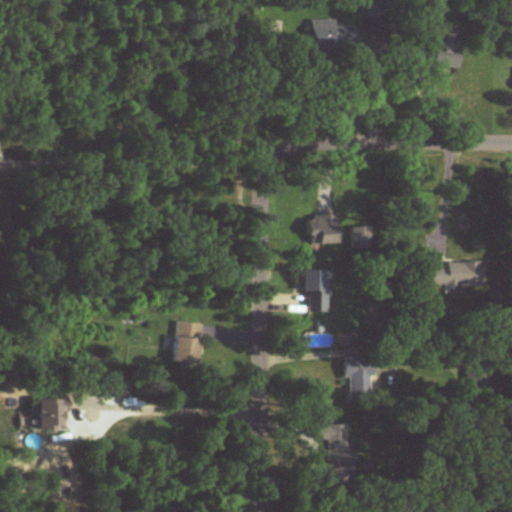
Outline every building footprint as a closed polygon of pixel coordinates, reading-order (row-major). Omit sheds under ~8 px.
[(333,21),(309,20),(309,50),(355,50),(355,27),(333,27),(333,21)] [(457,68),(457,31),(432,31),(432,68),(457,68)] [(334,245),(334,217),(306,217),(306,245),(334,245)] [(350,250),(380,250),(380,227),(350,227),(350,250)] [(429,287),(479,287),(479,263),(429,263),(429,287)] [(300,294),(307,294),(307,306),(323,306),(323,270),(300,270),(300,294)] [(170,363),(194,365),(198,325),(174,322),(170,363)] [(343,360),(343,393),(369,393),(369,360),(343,360)] [(487,364),(465,364),(465,389),(487,389),(487,364)] [(64,431),(63,397),(34,398),(35,432),(64,431)]
